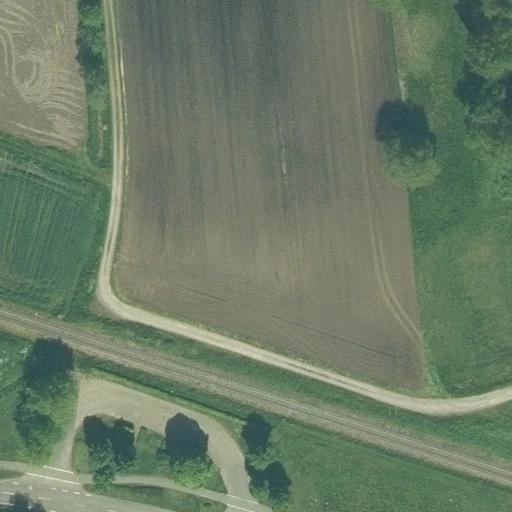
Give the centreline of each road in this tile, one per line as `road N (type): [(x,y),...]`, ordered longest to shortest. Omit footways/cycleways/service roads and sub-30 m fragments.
road 1 (track): [(107,302),(422,409),(511,396)]
road 2 (track): [(107,302),(116,108),(106,0)]
